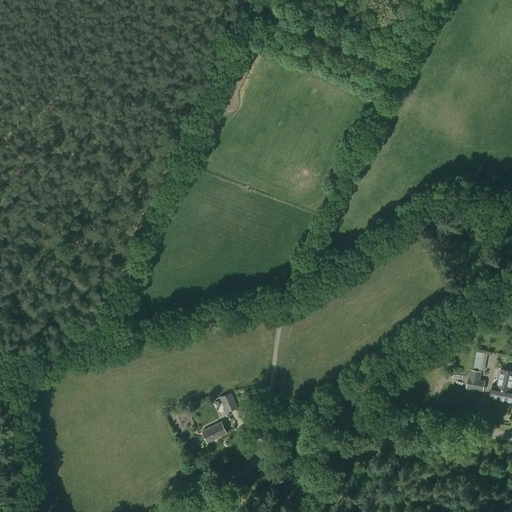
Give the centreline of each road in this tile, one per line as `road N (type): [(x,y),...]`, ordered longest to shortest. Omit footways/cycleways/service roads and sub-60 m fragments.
road 1 (track): [(246,0),(87,327),(0,348)]
road 2 (unclassified): [(511,436),(332,418),(182,511)]
road 3 (track): [(19,511),(0,387)]
